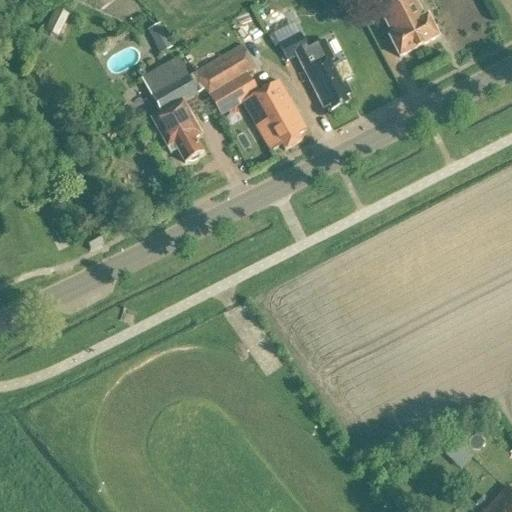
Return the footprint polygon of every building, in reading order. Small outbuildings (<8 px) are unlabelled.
[(346,0),(319,0),(329,18),(350,7),(346,0)] [(423,20),(412,0),(394,0),(377,9),(391,36),(387,38),(399,60),(438,40),(427,18),(423,20)] [(55,11),(45,34),(59,40),(69,17),(55,11)] [(296,58),(308,52),(299,35),(277,46),(286,63),(296,58)] [(324,43),(308,52),(296,58),(303,72),(323,110),(329,107),(331,112),(347,104),(344,98),(350,95),(344,84),(351,81),(352,77),(346,65),(342,64),(336,67),(331,58),(324,43)] [(298,138),(307,133),(278,85),(259,96),(247,77),(256,72),(240,46),(192,74),(219,119),(240,107),(269,155),(280,148),(284,155),(302,144),(298,138)] [(197,97),(178,62),(142,82),(161,116),(151,122),(167,150),(174,147),(184,166),(202,156),(194,142),(201,138),(182,105),(197,97)] [(102,247),(98,239),(86,246),(90,253),(102,247)] [(511,511),(511,493),(507,489),(485,511),(511,511)]
